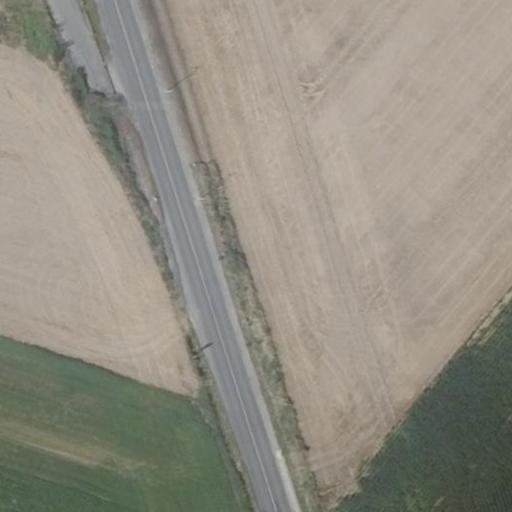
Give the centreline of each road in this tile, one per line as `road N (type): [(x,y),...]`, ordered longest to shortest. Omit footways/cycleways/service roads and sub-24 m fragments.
road 1 (tertiary): [(277,511),(114,0)]
road 2 (unknown): [(97,77),(107,206)]
